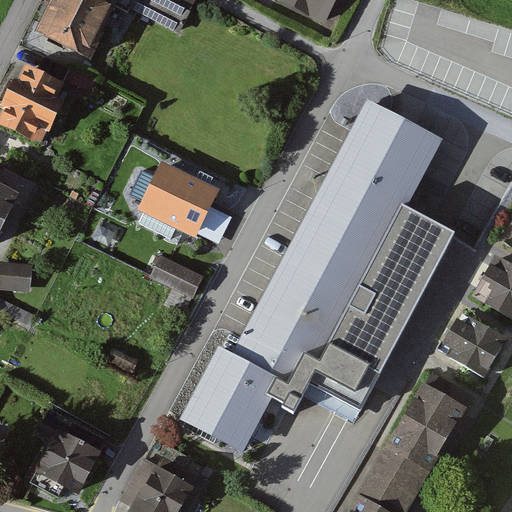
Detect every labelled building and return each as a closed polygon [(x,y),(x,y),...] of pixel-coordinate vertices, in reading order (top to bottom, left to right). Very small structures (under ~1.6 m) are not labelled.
[(105,32),(102,30),(115,5),(117,0),(50,0),(35,31),(91,59),(105,32)] [(117,0),(115,5),(128,12),(130,9),(179,33),(196,0),(117,0)] [(343,0),(268,0),(269,1),(328,30),(343,0)] [(63,90),(23,69),(0,114),(0,125),(36,144),(63,90)] [(219,345),(180,419),(243,452),(255,429),(273,395),(284,400),(282,404),(295,410),(303,394),(354,421),(455,230),(408,205),(443,139),(367,98),(233,352),(219,345)] [(138,210),(196,238),(198,234),(211,207),(220,189),(162,161),(138,210)] [(0,180),(0,231),(15,200),(27,206),(35,188),(3,173),(0,180)] [(211,207),(198,234),(219,244),(232,218),(211,207)] [(205,280),(164,259),(153,281),(193,302),(205,280)] [(511,321),(511,267),(500,261),(477,301),(511,321)] [(0,262),(0,289),(30,292),(32,265),(0,262)] [(484,378),(505,342),(461,318),(441,354),(484,378)] [(105,363),(131,376),(139,361),(113,348),(105,363)] [(410,511),(467,414),(424,389),(352,511),(410,511)] [(100,456),(56,434),(34,478),(78,500),(100,456)] [(183,511),(194,493),(147,468),(126,507),(133,511),(132,511),(183,511)]
